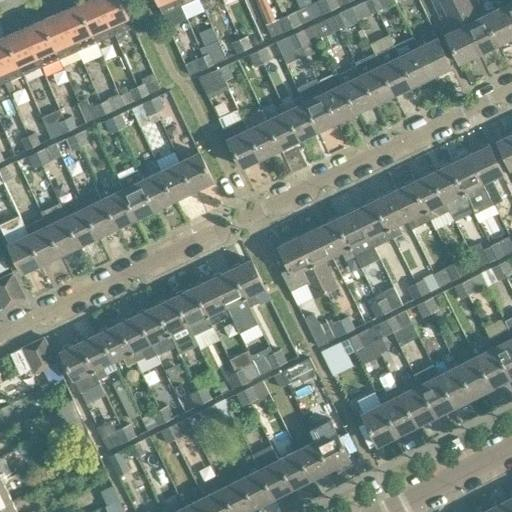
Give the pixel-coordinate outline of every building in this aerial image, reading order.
[(114,32),(99,0),(87,0),(79,4),(96,41),(114,32)] [(133,24),(121,0),(99,0),(114,32),(133,24)] [(181,5),(179,0),(156,0),(162,13),(181,5)] [(311,18),(303,0),(297,0),(301,7),(287,14),(293,27),(311,18)] [(331,9),(326,0),(317,0),(313,2),(311,0),(303,0),(311,18),(331,9)] [(350,0),(326,0),(331,9),(350,0)] [(377,10),(372,0),(365,0),(353,5),(359,19),(377,10)] [(396,0),(372,0),(377,10),(397,1),(396,0)] [(479,52),(454,0),(442,0),(455,28),(445,33),(459,62),(479,52)] [(498,43),(485,14),(478,17),(470,0),(454,0),(479,52),(498,43)] [(511,1),(503,5),(511,23),(511,1)] [(96,41),(79,4),(61,12),(77,49),(96,41)] [(511,36),(511,23),(503,5),(485,14),(498,43),(500,42),(502,43),(509,40),(509,38),(511,36)] [(348,23),(342,10),(334,14),(340,27),(348,23)] [(81,58),(77,49),(61,12),(43,19),(59,57),(63,65),(81,58)] [(293,27),(287,14),(280,17),(267,23),(272,36),(293,27)] [(340,27),(334,14),(316,23),(321,36),(340,27)] [(235,33),(251,25),(246,15),(230,23),(235,33)] [(59,57),(43,19),(24,28),(40,65),(59,57)] [(221,46),(222,46),(213,26),(201,31),(206,44),(200,47),(203,54),(208,66),(226,57),(221,46)] [(40,65),(24,28),(5,36),(21,73),(40,65)] [(311,41),(305,28),(294,32),(300,45),(311,41)] [(300,45),(294,32),(288,36),(293,49),(300,45)] [(253,45),(248,34),(238,39),(243,49),(253,45)] [(21,73),(5,36),(0,38),(0,73),(3,81),(21,73)] [(432,75),(418,46),(414,36),(395,45),(400,55),(399,55),(413,84),(414,83),(417,84),(423,81),(423,79),(432,75)] [(450,66),(437,38),(418,46),(432,75),(433,74),(436,75),(442,72),(442,70),(450,66)] [(243,49),(238,39),(233,41),(222,46),(221,46),(226,57),(243,49)] [(272,58),(266,45),(258,49),(264,62),(272,58)] [(399,55),(400,55),(395,45),(376,53),(377,54),(376,55),(378,60),(394,93),(396,92),(398,94),(404,90),(404,88),(413,84),(399,55)] [(256,66),(264,62),(258,49),(250,53),(256,66)] [(394,93),(378,60),(376,55),(375,52),(356,62),(357,64),(359,70),(375,102),(377,101),(379,103),(386,99),(386,97),(394,93)] [(190,74),(208,66),(203,54),(185,63),(190,74)] [(234,76),(228,63),(218,67),(224,80),(234,76)] [(375,102),(359,70),(357,64),(339,73),(338,74),(356,111),(358,110),(360,112),(366,109),(366,106),(375,102)] [(224,80),(218,67),(199,76),(209,97),(228,88),(224,80)] [(338,74),(339,73),(337,71),(318,80),(324,92),(323,92),(337,120),(339,119),(341,121),(347,118),(347,115),(356,111),(338,74)] [(161,87),(155,72),(143,78),(144,82),(138,85),(142,96),(161,87)] [(142,96),(138,85),(130,88),(131,90),(121,94),(119,95),(123,104),(142,96)] [(121,94),(119,91),(118,92),(110,96),(108,96),(109,98),(100,102),(105,113),(123,104),(119,95),(121,94)] [(337,120),(323,92),(304,101),(318,130),(320,129),(322,130),(328,127),(328,125),(337,120)] [(166,107),(159,95),(150,99),(156,112),(166,107)] [(105,113),(100,102),(95,104),(93,101),(90,102),(88,98),(80,101),(80,103),(87,121),(105,113)] [(156,112),(150,99),(143,102),(150,115),(156,112)] [(285,110),(286,110),(281,99),(262,108),(262,110),(280,148),(282,147),(283,149),(290,145),(290,143),(298,139),(285,110)] [(304,101),(286,110),(285,110),(298,139),(301,138),(303,139),(309,136),(309,134),(318,130),(304,101)] [(87,121),(80,103),(67,108),(70,116),(65,118),(64,119),(69,129),(87,121)] [(65,118),(61,108),(43,116),(52,137),(69,129),(64,119),(65,118)] [(280,148),(262,110),(242,119),(260,157),(263,156),(266,157),(271,154),(271,152),(280,148)] [(127,125),(121,112),(112,117),(118,129),(127,125)] [(118,129),(112,117),(106,120),(112,132),(118,129)] [(242,119),(242,118),(224,126),(227,136),(227,137),(241,167),(244,165),(246,167),(252,163),(253,161),(260,157),(242,119)] [(89,142),(84,130),(73,134),(79,147),(89,142)] [(41,142),(36,131),(27,135),(32,146),(41,142)] [(511,131),(508,133),(508,135),(498,140),(511,169),(511,168),(511,131)] [(79,147),(73,134),(67,137),(73,150),(79,147)] [(32,146),(27,135),(21,138),(26,149),(32,146)] [(62,155),(57,143),(56,142),(35,152),(41,164),(54,158),(55,159),(62,155)] [(502,171),(489,145),(488,146),(486,144),(479,147),(480,150),(471,154),(495,203),(502,199),(499,192),(491,177),(502,171)] [(180,161),(181,161),(176,150),(174,150),(157,159),(162,169),(161,170),(175,199),(182,196),(184,197),(190,194),(191,191),(194,190),(180,161)] [(41,164),(35,152),(28,155),(34,168),(41,164)] [(199,152),(181,161),(180,161),(194,190),(200,187),(202,188),(209,185),(209,182),(213,180),(199,152)] [(495,203),(471,154),(469,155),(467,153),(461,156),(461,159),(452,163),(470,200),(475,210),(476,213),(495,203)] [(470,200),(452,163),(450,164),(448,162),(442,165),(442,168),(433,172),(456,219),(475,210),(470,200)] [(13,177),(7,164),(0,167),(0,175),(3,182),(13,177)] [(156,208),(142,179),(136,169),(118,179),(123,188),(137,217),(143,214),(146,216),(152,212),(152,210),(156,208)] [(175,199),(161,170),(142,179),(156,208),(163,205),(165,206),(172,203),(172,200),(175,199)] [(456,219),(433,172),(431,173),(429,171),(423,174),(423,177),(412,182),(431,219),(432,218),(436,229),(455,220),(456,219)] [(431,219),(412,182),(410,180),(404,183),(404,186),(393,191),(391,189),(406,218),(407,217),(413,228),(431,219)] [(118,226),(104,198),(101,199),(96,188),(80,196),(85,207),(99,235),(106,232),(108,234),(114,231),(115,228),(118,226)] [(137,217),(123,188),(104,198),(118,226),(125,223),(127,225),(134,221),(134,218),(137,217)] [(406,218),(391,189),(385,192),(385,195),(375,200),(373,198),(392,237),(402,232),(397,222),(406,218)] [(99,235),(85,207),(80,196),(61,205),(62,208),(66,216),(80,244),(88,240),(89,242),(95,239),(96,237),(99,235)] [(392,237),(373,198),(372,198),(366,201),(366,204),(355,209),(374,246),(392,237)] [(374,246),(355,209),(353,207),(347,210),(347,213),(336,218),(355,255),(374,246)] [(80,244),(66,216),(62,208),(43,217),(61,253),(69,249),(71,251),(77,248),(77,245),(80,244)] [(42,262),(23,223),(18,213),(0,221),(0,225),(22,272),(31,268),(33,269),(39,266),(40,263),(42,262)] [(355,255),(336,218),(334,216),(328,219),(328,222),(317,228),(331,256),(342,250),(347,259),(355,255)] [(61,253),(43,217),(26,225),(25,222),(23,223),(42,262),(51,258),(53,260),(58,257),(58,255),(61,253)] [(331,256),(317,228),(297,237),(325,291),(337,285),(324,259),(331,256)] [(511,249),(511,239),(510,236),(491,245),(497,257),(511,249)] [(325,291),(297,237),(279,246),(291,270),(287,272),(286,269),(281,272),(288,288),(307,279),(315,296),(325,291)] [(497,257),(491,245),(484,248),(482,244),(470,249),(472,254),(479,266),(497,257)] [(479,266),(472,254),(453,263),(459,276),(479,266)] [(266,287),(252,259),(240,264),(238,263),(232,266),(231,268),(250,306),(260,301),(255,292),(266,287)] [(511,272),(511,266),(508,259),(499,264),(505,276),(511,272)] [(441,285),(459,276),(453,263),(435,273),(441,285)] [(505,276),(499,264),(493,267),(499,279),(505,276)] [(250,306),(231,268),(221,273),(219,272),(213,275),(212,277),(231,315),(250,306)] [(25,298),(12,272),(2,277),(14,304),(25,298)] [(14,304),(2,277),(0,278),(0,301),(3,309),(14,304)] [(231,315),(212,277),(202,282),(200,281),(194,284),(193,287),(211,324),(231,315)] [(477,289),(471,277),(461,282),(467,294),(477,289)] [(430,290),(424,278),(415,283),(421,294),(430,290)] [(467,294),(461,282),(455,285),(461,297),(467,294)] [(414,298),(421,294),(415,283),(408,286),(414,298)] [(383,313),(403,303),(393,286),(382,291),(385,297),(377,301),(383,313)] [(212,326),(211,324),(193,287),(183,292),(181,290),(175,293),(175,295),(174,296),(188,325),(189,324),(194,335),(212,326)] [(156,305),(155,305),(174,344),(176,343),(176,345),(179,351),(197,343),(194,335),(189,324),(188,325),(174,296),(164,301),(162,299),(156,302),(156,305)] [(439,308),(433,297),(433,296),(423,301),(429,313),(439,308)] [(383,313),(377,301),(370,304),(376,317),(383,313)] [(429,313),(423,301),(406,309),(412,321),(429,313)] [(174,344),(155,305),(145,310),(143,308),(137,311),(137,314),(156,354),(176,345),(176,343),(174,344)] [(412,321),(406,309),(386,319),(392,332),(393,331),(399,343),(419,334),(412,321)] [(315,313),(304,319),(319,346),(329,341),(315,313)] [(156,354),(137,314),(126,319),(123,318),(118,320),(118,323),(136,361),(146,356),(147,358),(156,354)] [(355,327),(349,314),(339,319),(345,332),(355,327)] [(345,332),(339,319),(332,323),(338,336),(345,332)] [(392,332),(386,319),(379,322),(368,327),(374,340),(392,332)] [(136,361),(118,323),(107,328),(105,326),(99,329),(99,332),(98,332),(112,361),(123,356),(128,365),(136,361)] [(374,340),(368,327),(358,333),(348,337),(354,350),(374,340)] [(511,332),(509,327),(490,336),(495,345),(511,377),(511,375),(511,332)] [(112,361),(98,332),(89,337),(87,335),(81,338),(80,341),(98,379),(99,379),(108,374),(104,365),(112,361)] [(57,362),(45,336),(33,342),(46,367),(57,362)] [(354,350),(348,337),(341,341),(346,350),(347,353),(354,350)] [(98,379),(80,341),(70,346),(68,345),(62,348),(61,351),(74,378),(76,377),(81,390),(100,381),(99,379),(98,379)] [(46,367),(33,342),(22,347),(34,373),(46,367)] [(511,377),(495,345),(476,355),(492,386),(493,385),(496,387),(502,383),(503,381),(511,377)] [(279,365),(269,346),(251,355),(248,349),(247,350),(259,374),(279,365)] [(288,360),(281,348),(273,352),(270,346),(269,346),(279,365),(288,360)] [(259,374),(247,350),(237,355),(235,351),(228,354),(236,370),(235,371),(241,383),(259,374)] [(492,386),(476,355),(457,365),(473,396),(475,395),(477,396),(483,393),(483,390),(492,386)] [(316,369),(311,358),(310,357),(290,366),(282,370),(288,383),(296,379),(316,369)] [(455,405),(439,374),(438,374),(433,363),(413,373),(419,384),(420,383),(436,414),(437,414),(439,415),(445,412),(446,410),(455,405)] [(473,396),(457,365),(439,374),(455,405),(456,404),(458,406),(464,403),(464,400),(473,396)] [(200,387),(215,380),(209,366),(194,373),(200,387)] [(288,383),(282,370),(275,374),(281,386),(288,383)] [(241,383),(235,371),(228,374),(234,387),(241,383)] [(139,414),(122,378),(113,382),(131,418),(139,414)] [(269,392),(263,380),(244,389),(250,401),(269,392)] [(420,383),(419,384),(400,393),(416,424),(418,423),(421,424),(426,422),(426,419),(436,414),(420,383)] [(158,390),(164,402),(177,395),(171,384),(158,390)] [(212,398),(206,385),(196,390),(202,402),(212,398)] [(250,401),(244,389),(237,392),(243,405),(250,401)] [(202,402),(196,390),(179,398),(185,411),(202,402)] [(416,424),(400,393),(381,403),(397,434),(399,433),(402,434),(407,431),(408,429),(416,424)] [(234,416),(226,398),(206,407),(212,420),(221,416),(224,422),(234,416)] [(397,434),(381,403),(362,413),(378,444),(381,442),(383,443),(389,440),(389,438),(397,434)] [(175,416),(168,404),(159,409),(165,421),(175,416)] [(212,420),(206,407),(199,411),(206,423),(212,420)] [(165,421),(159,409),(152,412),(158,424),(165,421)] [(346,460),(349,458),(329,418),(310,428),(316,440),(330,468),(338,464),(340,465),(346,462),(346,460)] [(127,440),(121,427),(114,431),(110,421),(98,427),(109,449),(127,440)] [(137,435),(131,422),(121,427),(127,440),(137,435)] [(183,435),(176,422),(169,426),(175,439),(183,435)] [(175,439),(169,426),(161,430),(167,442),(175,439)] [(137,457),(146,453),(140,440),(131,445),(137,457)] [(330,468),(316,440),(297,449),(311,477),(319,474),(321,475),(327,472),(328,469),(330,468)] [(311,477),(297,449),(278,458),(292,487),(300,483),(302,484),(309,481),(309,478),(311,477)] [(130,469),(121,450),(109,456),(118,475),(130,469)] [(292,487),(278,458),(259,468),(273,496),(281,492),(284,494),(290,490),(291,488),(292,487)] [(273,496),(259,468),(240,477),(255,506),(263,502),(265,503),(271,500),(272,497),(273,496)] [(255,506),(240,477),(222,487),(234,511),(242,511),(244,511),(247,511),(252,509),(253,507),(255,506)] [(120,498),(110,478),(99,483),(102,491),(86,499),(92,511),(119,498),(120,498)] [(0,506),(13,500),(4,480),(0,481),(0,506)] [(234,511),(222,487),(203,496),(210,511),(234,511)] [(210,511),(203,496),(184,506),(187,511),(210,511)] [(511,511),(511,499),(511,498),(503,502),(500,500),(492,504),(492,506),(491,507),(494,511),(511,511)] [(118,499),(107,505),(110,511),(121,506),(118,499)] [(0,511),(18,511),(13,500),(0,506),(0,511)]
